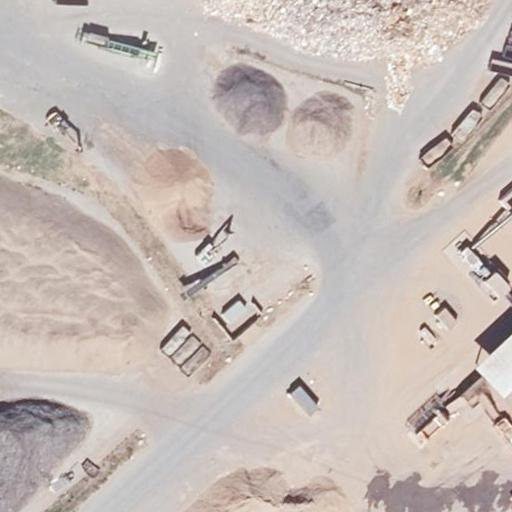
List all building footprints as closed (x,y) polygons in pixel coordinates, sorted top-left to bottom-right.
[(444,358),(511,286),(511,204),(500,218),(487,205),(441,254),(458,270),(456,272),(472,288),(445,317),(428,301),(420,310),(439,327),(426,341),(444,358)] [(280,261),(255,278),(267,296),(292,280),(280,261)] [(511,291),(447,358),(475,386),(511,347),(511,291)] [(220,315),(228,327),(248,314),(241,302),(220,315)] [(463,376),(399,424),(411,439),(475,392),(463,376)] [(277,401),(299,419),(313,402),(291,383),(277,401)]
